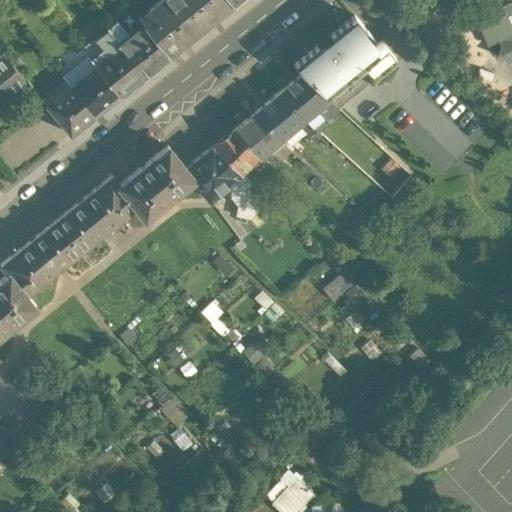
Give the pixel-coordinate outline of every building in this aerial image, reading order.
[(195,33),(167,0),(160,0),(138,18),(143,23),(168,54),(195,33)] [(204,25),(182,0),(167,0),(195,33),(199,29),(204,25)] [(182,0),(204,25),(232,3),(229,0),(182,0)] [(511,0),(502,5),(506,14),(511,29),(511,32),(498,39),(499,41),(501,46),(497,56),(511,61),(511,0)] [(353,14),(329,34),(332,37),(319,48),(316,45),(292,64),(301,73),(327,97),(336,107),(337,107),(395,59),(380,41),(377,43),(353,14)] [(511,29),(506,14),(480,25),(488,45),(499,41),(498,39),(511,32),(511,29)] [(143,23),(127,35),(115,21),(106,28),(118,43),(143,74),(168,54),(143,23)] [(323,26),(310,37),(316,45),(319,48),(332,37),(329,34),(323,26)] [(143,74),(118,43),(106,28),(94,38),(103,48),(90,59),(94,65),(118,94),(143,74)] [(0,96),(23,78),(2,53),(0,54),(0,96)] [(94,65),(69,85),(93,114),(102,107),(118,94),(94,65)] [(327,97),(301,73),(277,92),(303,117),(327,97)] [(93,114),(69,85),(45,104),(69,134),(85,121),(93,114)] [(303,117),(277,92),(254,111),(280,136),(296,123),(303,117)] [(327,97),(303,117),(318,130),(328,122),(323,118),(331,112),(336,107),(327,97)] [(280,136),(254,111),(231,130),(257,154),(257,155),(258,154),(266,147),(270,151),(284,140),(280,136)] [(318,130),(303,117),(296,123),(305,133),(310,137),(318,130)] [(305,133),(296,123),(280,136),(284,140),(291,146),(305,133)] [(257,154),(231,130),(211,145),(240,173),(257,154)] [(118,184),(111,174),(0,263),(0,266),(6,274),(0,279),(0,333),(35,306),(25,294),(134,207),(144,218),(192,179),(183,167),(184,167),(167,146),(167,145),(118,184)] [(240,173),(211,145),(184,167),(183,167),(192,179),(208,199),(230,182),(238,191),(249,182),(240,173)] [(285,166),(270,152),(270,151),(266,147),(258,154),(269,165),(278,174),(285,166)] [(257,154),(240,173),(249,182),(254,186),(262,178),(259,176),(269,165),(258,154),(257,155),(257,154)] [(398,166),(390,159),(381,169),(389,176),(398,166)] [(254,186),(249,182),(238,191),(232,196),(239,206),(237,216),(250,219),(271,202),(254,186)] [(359,217),(349,229),(354,233),(364,221),(359,217)] [(174,397),(166,407),(180,418),(188,408),(174,397)] [(0,481),(13,468),(0,454),(0,481)] [(292,470),(265,498),(279,511),(300,511),(317,495),(292,470)]
